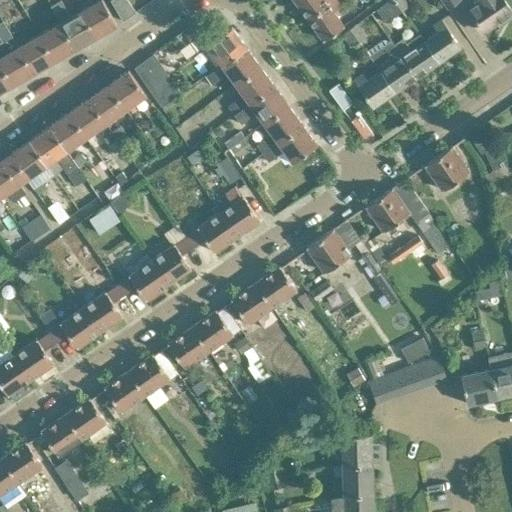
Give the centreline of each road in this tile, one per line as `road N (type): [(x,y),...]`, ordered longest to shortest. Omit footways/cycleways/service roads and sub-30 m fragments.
road 1 (residential): [(0,437),(366,173)]
road 2 (residential): [(0,131),(189,0)]
road 3 (residential): [(235,0),(366,173)]
road 4 (residential): [(366,173),(511,74)]
